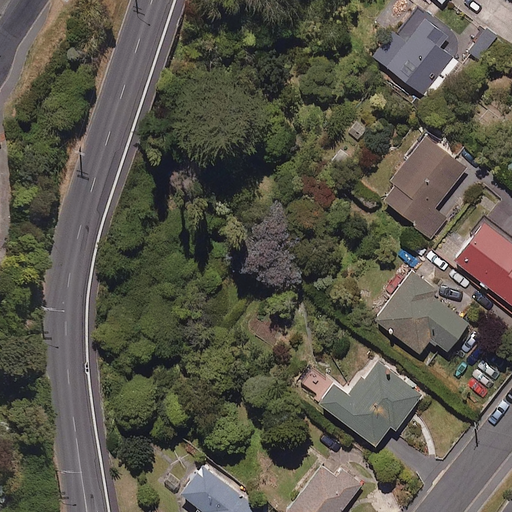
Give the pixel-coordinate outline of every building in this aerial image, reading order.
[(458,38),(417,9),(378,65),(419,94),(458,38)] [(469,167),(427,134),(391,179),(397,184),(385,200),(433,238),(448,219),(436,209),(469,167)] [(511,242),(485,222),(469,243),(455,232),(439,253),(511,308),(511,242)] [(442,291),(412,269),(375,318),(419,351),(430,337),(447,350),(469,321),(437,297),(442,291)] [(423,391),(378,357),(351,392),(335,380),(320,400),(376,442),(391,422),(396,426),(423,391)] [(260,511),(262,509),(204,465),(182,493),(202,509),(199,511),(260,511)] [(339,476),(325,465),(289,511),(343,511),(365,484),(345,468),(339,476)]
